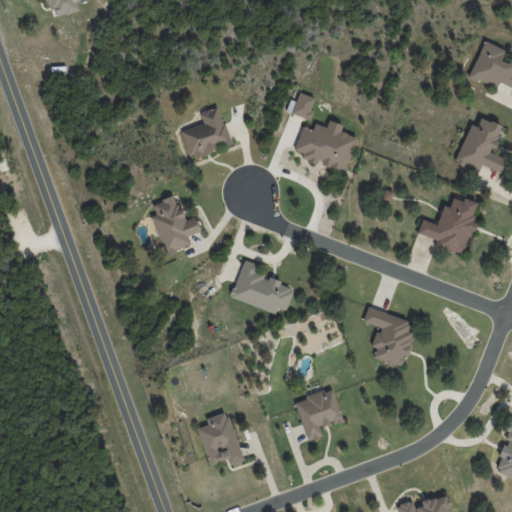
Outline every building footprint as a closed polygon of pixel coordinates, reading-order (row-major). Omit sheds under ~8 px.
[(47,0),(53,11),(73,0),(47,0)] [(511,87),(511,55),(509,63),(500,60),(505,50),(483,41),(468,77),(496,88),(498,82),(511,87)] [(307,119),(315,98),(298,92),(290,113),(307,119)] [(181,131),(190,159),(231,144),(218,107),(199,114),(202,123),(181,131)] [(470,124),(453,163),(477,173),(481,165),(499,173),(505,159),(490,153),(501,126),(480,117),(476,126),(470,124)] [(355,137),(340,132),(342,125),(328,121),(326,127),(314,123),(312,130),(301,127),(294,151),(303,153),(302,158),(323,164),(323,165),(345,172),(355,137)] [(150,216),(164,254),(190,245),(187,236),(199,231),(194,217),(184,221),(174,195),(152,203),(156,214),(150,216)] [(416,233),(440,241),(438,246),(463,255),(474,222),(470,221),(477,203),(462,198),(461,201),(452,198),(449,207),(442,205),(436,224),(421,219),(416,233)] [(275,313),(277,307),(285,310),(293,287),(255,274),(258,265),(242,260),(229,298),(275,313)] [(410,322),(367,307),(362,321),(377,327),(371,346),(375,347),(372,357),(401,368),(413,333),(407,331),(410,322)] [(306,441),(321,437),(319,428),(342,422),(332,389),(294,400),(306,441)] [(227,460),(228,466),(241,462),(228,412),(205,418),(207,425),(197,428),(207,465),(227,460)] [(511,416),(509,415),(503,430),(509,432),(493,471),(511,478),(511,416)] [(398,504),(399,511),(449,511),(446,497),(413,503),(412,501),(398,504)]
